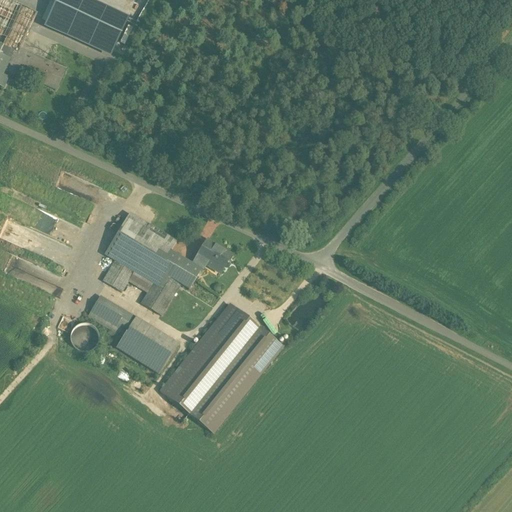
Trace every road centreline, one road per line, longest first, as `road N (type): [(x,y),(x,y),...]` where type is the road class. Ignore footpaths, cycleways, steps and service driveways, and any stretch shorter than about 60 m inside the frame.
road 1 (unclassified): [(0,119),(317,266)]
road 2 (unclassified): [(317,266),(511,45)]
road 3 (unclassified): [(317,266),(511,364)]
